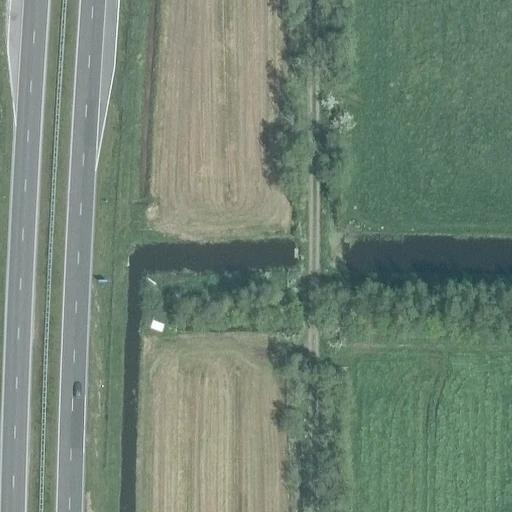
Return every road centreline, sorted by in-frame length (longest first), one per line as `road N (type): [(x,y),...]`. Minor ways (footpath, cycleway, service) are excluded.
road 1 (trunk): [(36,0),(11,511)]
road 2 (trunk): [(68,511),(92,0)]
road 3 (track): [(312,511),(313,0)]
